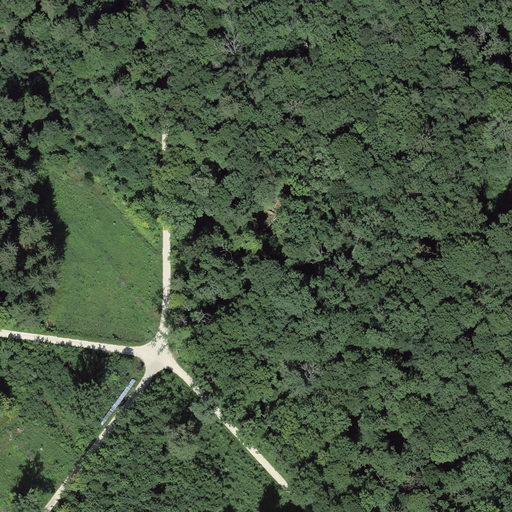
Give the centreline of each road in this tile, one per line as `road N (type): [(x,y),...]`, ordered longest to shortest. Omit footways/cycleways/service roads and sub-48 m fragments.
road 1 (track): [(347,0),(338,49),(322,71),(166,202)]
road 2 (track): [(162,357),(310,511)]
road 3 (track): [(162,357),(49,511)]
road 4 (track): [(162,357),(0,334)]
road 5 (track): [(166,202),(162,357)]
road 6 (track): [(166,0),(166,148)]
